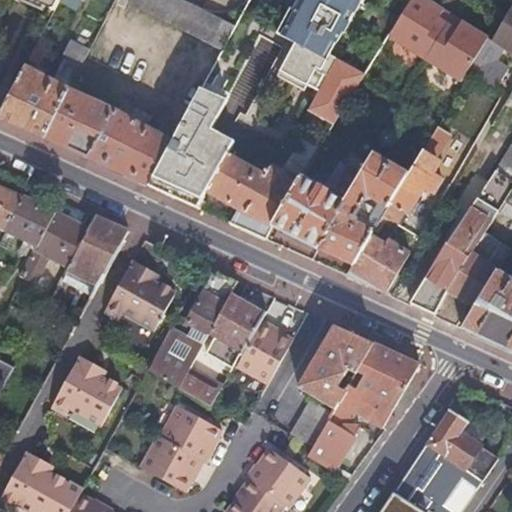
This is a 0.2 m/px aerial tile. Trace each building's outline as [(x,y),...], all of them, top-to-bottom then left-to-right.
[(28,0),(51,10),(52,9),(54,9),(58,0),(28,0)] [(135,0),(225,45),(235,26),(184,0),(135,0)] [(297,0),(292,10),(290,9),(276,34),(295,44),(277,76),(304,90),(307,85),(319,91),(309,111),(335,125),(348,104),(349,103),(366,75),(330,56),(342,33),(344,34),(361,3),(363,4),(365,0),(297,0)] [(388,39),(429,64),(450,29),(448,28),(439,22),(445,14),(421,0),(412,0),(398,23),(388,39)] [(93,19),(101,23),(105,14),(97,10),(93,19)] [(448,28),(453,19),(445,14),(439,22),(448,28)] [(463,25),(455,20),(450,29),(457,33),(463,25)] [(511,25),(507,22),(495,44),(511,53),(511,25)] [(470,73),(489,41),(463,25),(457,33),(450,29),(429,64),(463,85),(470,73)] [(36,47),(28,61),(37,66),(44,52),(47,54),(52,44),(40,38),(36,47)] [(61,57),(80,66),(87,50),(69,41),(61,57)] [(0,118),(21,128),(43,138),(67,90),(70,85),(79,67),(64,59),(52,82),(25,67),(0,116),(0,118)] [(485,80),(507,93),(511,85),(511,77),(494,66),(485,80)] [(226,101),(201,89),(178,131),(167,152),(148,186),(197,209),(206,192),(227,154),(234,142),(210,129),(226,101)] [(67,90),(43,138),(76,153),(148,186),(167,152),(178,131),(163,123),(157,134),(114,108),(67,90)] [(511,189),(511,94),(510,97),(511,97),(511,147),(448,246),(446,245),(410,304),(434,315),(470,255),(471,256),(484,235),(504,202),(510,193),(511,189)] [(406,179),(383,218),(395,225),(404,211),(407,213),(423,188),(433,194),(441,180),(431,174),(436,165),(433,163),(449,135),(437,128),(435,132),(406,179)] [(300,134),(277,172),(299,184),(302,178),(321,149),(321,147),(300,134)] [(229,223),(265,239),(272,227),(299,184),(277,172),(266,166),(261,173),(227,154),(206,192),(237,209),(229,223)] [(318,250),(319,249),(359,181),(346,173),(346,171),(338,166),(325,187),(332,191),(329,196),(312,185),(302,178),(299,184),(272,227),(318,250)] [(325,187),(315,181),(312,185),(329,196),(332,191),(325,187)] [(68,268),(89,229),(56,212),(25,198),(24,198),(0,186),(0,230),(5,233),(25,242),(19,253),(26,257),(32,245),(36,247),(21,278),(33,283),(30,288),(36,291),(51,259),(68,268)] [(452,193),(447,202),(452,206),(458,196),(452,193)] [(119,245),(126,231),(112,225),(96,217),(89,229),(68,268),(61,281),(91,297),(119,245)] [(365,285),(385,294),(409,255),(388,242),(373,233),(371,237),(354,265),(347,277),(365,285)] [(497,271),(509,251),(484,235),(471,256),(470,255),(434,315),(433,316),(447,323),(455,327),(465,310),(465,303),(475,308),(497,271)] [(149,279),(153,272),(131,260),(103,312),(118,320),(122,314),(155,331),(175,293),(157,283),(149,279)] [(231,294),(238,282),(225,276),(215,271),(187,322),(209,335),(231,294)] [(475,308),(462,330),(496,345),(511,352),(511,280),(497,271),(475,308)] [(161,276),(153,272),(149,279),(157,283),(161,276)] [(262,320),(264,314),(231,294),(209,335),(215,338),(206,354),(221,362),(233,369),(235,366),(242,353),(243,354),(262,320)] [(275,328),(262,320),(243,354),(242,353),(235,366),(269,384),(292,340),(274,330),(275,328)] [(337,409),(375,344),(360,337),(335,326),(298,388),(337,409)] [(190,369),(204,345),(171,330),(148,371),(179,389),(190,369)] [(352,410),(384,430),(387,424),(392,415),(420,365),(397,354),(375,344),(337,409),(334,413),(314,447),(309,456),(336,471),(362,425),(342,426),(352,410)] [(97,373),(100,367),(79,356),(51,409),(65,416),(69,409),(101,426),(122,388),(105,378),(97,373)] [(0,392),(13,367),(0,360),(0,392)] [(223,387),(233,369),(221,362),(219,366),(214,382),(223,387)] [(109,372),(100,367),(97,373),(105,378),(109,372)] [(179,389),(212,409),(220,393),(223,387),(214,382),(190,369),(179,389)] [(292,435),(314,447),(334,413),(312,400),(292,435)] [(196,476),(204,461),(207,462),(214,448),(212,447),(221,429),(177,406),(160,437),(157,436),(141,466),(185,491),(194,474),(196,476)] [(453,411),(449,409),(427,443),(483,481),(497,460),(479,447),(480,445),(462,433),(468,422),(465,419),(466,417),(466,413),(459,408),(455,409),(453,411)] [(392,415),(387,424),(391,426),(395,417),(392,415)] [(461,511),(483,481),(427,443),(426,443),(422,450),(394,492),(412,504),(422,490),(437,500),(429,511),(461,511)] [(244,475),(247,477),(239,487),(238,490),(240,492),(225,511),(280,511),(287,504),(290,506),(311,476),(301,469),(268,446),(256,464),(253,462),(244,475)] [(70,511),(80,494),(84,487),(71,479),(68,482),(51,473),(44,469),(48,463),(27,451),(0,497),(0,503),(12,510),(16,503),(32,511),(70,511)] [(44,469),(51,473),(55,467),(48,463),(44,469)] [(429,511),(437,500),(422,490),(412,504),(394,492),(380,511),(429,511)] [(99,503),(80,494),(70,511),(114,511),(112,511),(113,509),(100,501),(99,503)]
